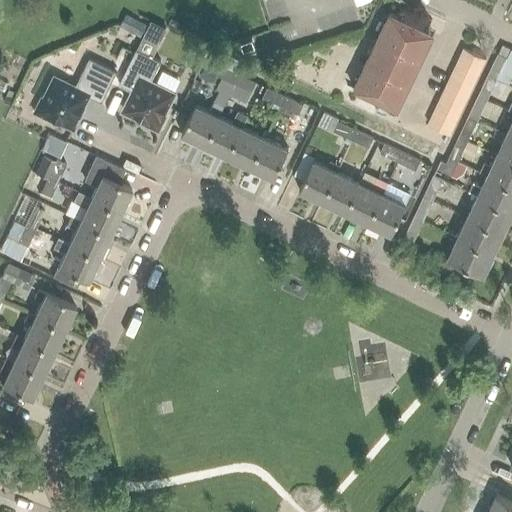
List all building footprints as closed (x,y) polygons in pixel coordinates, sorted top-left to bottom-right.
[(428,31),(389,13),(353,89),(392,107),(428,31)] [(148,27),(145,31),(161,39),(166,29),(151,21),(148,27)] [(148,27),(139,22),(133,33),(142,38),(145,31),(148,27)] [(240,45),(242,53),(254,48),(251,41),(240,45)] [(502,46),(498,54),(506,58),(511,49),(506,47),(502,45),(502,46)] [(458,61),(479,71),(485,59),(464,48),(458,61)] [(166,115),(163,114),(174,93),(151,82),(161,61),(137,49),(119,85),(133,91),(123,110),(144,121),(142,124),(158,132),(166,115)] [(511,49),(506,58),(500,73),(497,79),(508,84),(511,76),(511,49)] [(506,58),(498,54),(491,69),(500,73),(506,58)] [(72,127),(88,95),(101,102),(117,71),(90,57),(75,87),(55,76),(44,97),(41,96),(33,112),(49,119),(51,116),(72,127)] [(216,75),(233,83),(238,73),(208,59),(199,78),(212,84),(216,75)] [(473,84),(479,71),(458,61),(452,74),(473,84)] [(238,73),(233,83),(251,91),(256,81),(238,73)] [(467,97),(473,84),(452,74),(446,86),(467,97)] [(488,75),(481,89),(490,93),(497,79),(488,75)] [(440,99),(461,109),(467,97),(446,86),(440,99)] [(285,95),(267,87),(262,96),(280,105),(285,95)] [(303,104),(285,95),(280,105),(298,114),(303,104)] [(478,95),(471,110),(480,114),(487,99),(478,95)] [(455,122),(461,109),(440,99),(434,112),(455,122)] [(181,134),(204,145),(219,115),(223,106),(214,102),(209,111),(196,104),(181,134)] [(247,116),(237,112),(232,122),(219,115),(204,145),(227,156),(242,127),(247,116)] [(428,124),(449,135),(455,122),(434,112),(428,124)] [(477,120),(468,116),(461,130),(470,134),(477,120)] [(350,139),(355,129),(338,120),(333,130),(350,139)] [(266,138),(242,127),(227,156),(251,168),(266,138)] [(373,137),(355,129),(350,139),(368,147),(373,137)] [(63,140),(51,134),(48,141),(43,150),(56,156),(63,140)] [(511,161),(511,136),(506,134),(496,155),(511,161)] [(458,136),(452,151),(460,155),(467,141),(458,136)] [(266,138),(251,168),(273,178),(288,148),(266,138)] [(402,151),(385,143),(380,153),(398,161),(402,151)] [(420,160),(402,151),(398,161),(416,170),(420,160)] [(303,180),(299,190),(323,202),(337,172),(340,165),(330,161),(327,167),(313,161),(315,157),(305,152),(293,175),(303,180)] [(43,154),(35,171),(48,177),(56,160),(43,154)] [(96,184),(90,197),(120,211),(131,188),(116,182),(122,168),(95,155),(84,179),(96,184)] [(479,172),(486,175),(511,187),(511,161),(496,155),(491,166),(484,162),(479,172)] [(457,161),(449,157),(444,167),(442,171),(451,175),(457,161)] [(57,181),(66,163),(56,159),(56,160),(48,177),(57,181)] [(323,202),(345,212),(359,182),(337,172),(323,202)] [(442,179),(433,175),(427,189),(435,194),(442,179)] [(468,192),(477,196),(511,212),(511,187),(486,175),(480,188),(472,184),(468,192)] [(49,199),(57,181),(48,177),(39,195),(49,199)] [(377,179),(372,189),(359,182),(345,212),(367,223),(383,194),(387,183),(377,179)] [(84,194),(77,191),(73,201),(79,204),(85,207),(79,219),(109,234),(120,211),(90,197),(84,194)] [(395,200),(383,194),(367,223),(391,234),(405,204),(407,199),(398,194),(395,200)] [(432,200),(424,196),(417,210),(426,214),(432,200)] [(511,212),(477,196),(466,217),(503,234),(511,214),(511,212)] [(43,210),(34,205),(25,223),(35,227),(43,210)] [(414,216),(407,230),(416,235),(423,220),(414,216)] [(75,228),(68,242),(99,256),(109,234),(79,219),(73,217),(68,226),(75,228)] [(466,217),(457,238),(493,254),(503,234),(466,217)] [(13,221),(0,249),(0,251),(20,260),(27,246),(16,242),(24,226),(13,221)] [(43,231),(35,227),(25,223),(16,242),(27,246),(32,235),(39,238),(43,231)] [(80,278),(87,281),(99,256),(68,242),(60,238),(55,249),(63,252),(52,276),(76,288),(80,278)] [(483,275),(493,254),(457,238),(447,258),(483,275)] [(0,276),(0,297),(1,298),(9,282),(27,291),(33,276),(8,264),(2,276),(0,276)] [(74,306),(44,292),(38,289),(34,299),(39,301),(33,314),(64,328),(74,306)] [(29,324),(23,336),(53,350),(64,328),(33,314),(28,311),(23,321),(29,324)] [(18,346),(12,359),(43,373),(53,350),(23,336),(17,334),(13,344),(18,346)] [(6,357),(2,366),(8,369),(1,384),(31,398),(43,373),(12,359),(6,357)] [(487,511),(511,511),(511,501),(496,494),(487,511)]
